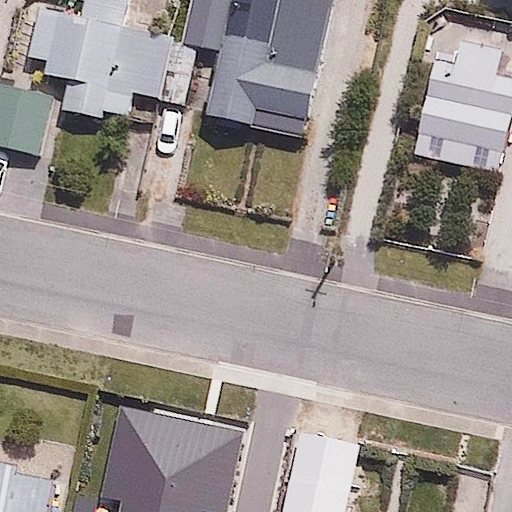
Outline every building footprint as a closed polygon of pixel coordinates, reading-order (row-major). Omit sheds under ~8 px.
[(20,0),(12,49),(48,55),(45,72),(68,76),(63,106),(128,117),(133,87),(166,93),(177,27),(129,19),(132,0),(20,0)] [(277,23),(282,0),(231,0),(209,109),(308,130),(328,34),(277,23)] [(511,76),(497,73),(503,44),(459,35),(453,64),(428,59),(409,150),(502,169),(511,122),(511,76)] [(48,97),(0,88),(0,145),(39,152),(48,97)] [(0,511),(58,511),(66,468),(21,460),(24,443),(0,439),(0,511)] [(170,511),(180,477),(108,459),(95,511),(170,511)] [(328,511),(336,469),(288,460),(279,511),(328,511)]
